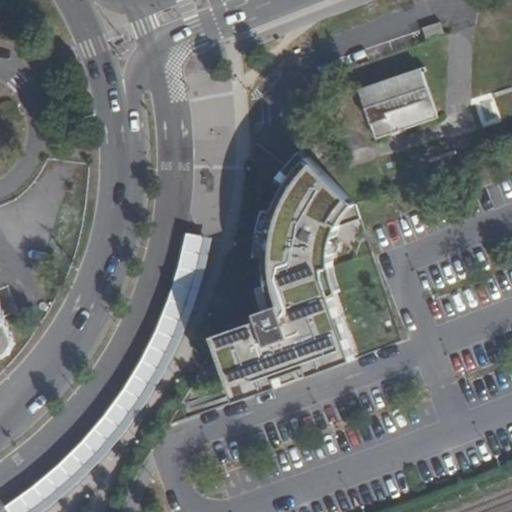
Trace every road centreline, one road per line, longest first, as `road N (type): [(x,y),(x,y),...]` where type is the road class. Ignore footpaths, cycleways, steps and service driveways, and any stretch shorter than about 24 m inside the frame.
road 1 (secondary): [(0,406),(49,356),(89,290),(112,217),(117,141)]
road 2 (tertiary): [(117,141),(154,47),(274,0)]
road 3 (secondary): [(117,141),(98,43),(77,0)]
road 4 (residential): [(0,190),(31,156),(35,133),(31,107),(0,70)]
